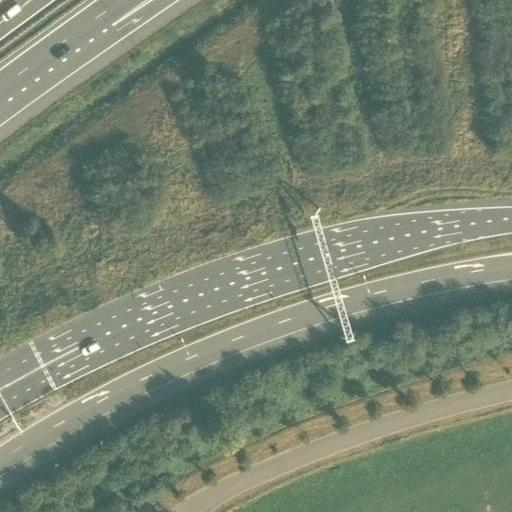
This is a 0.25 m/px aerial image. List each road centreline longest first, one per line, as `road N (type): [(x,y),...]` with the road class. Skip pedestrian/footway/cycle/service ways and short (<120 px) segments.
road 1 (motorway): [(0,461),(67,420),(232,344),(417,287),(511,271)]
road 2 (motorway): [(511,225),(300,267),(196,303),(0,403)]
road 3 (unclassified): [(191,511),(218,491),(352,439),(511,394)]
road 4 (motorway): [(0,90),(102,14)]
